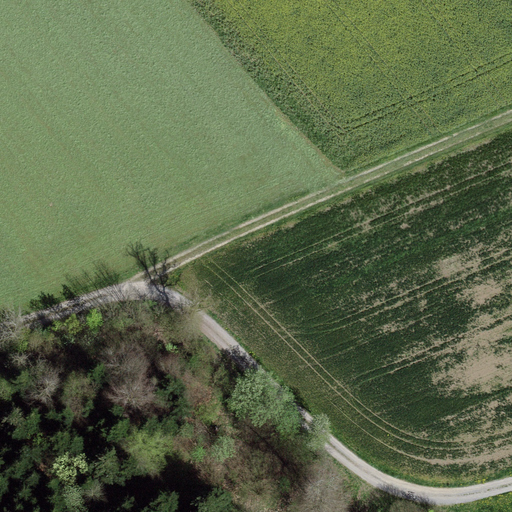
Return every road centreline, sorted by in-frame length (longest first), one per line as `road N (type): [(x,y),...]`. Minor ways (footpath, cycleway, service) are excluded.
road 1 (track): [(511,120),(91,303),(0,331)]
road 2 (track): [(511,487),(437,497),(374,475),(299,418),(192,311),(144,281)]
